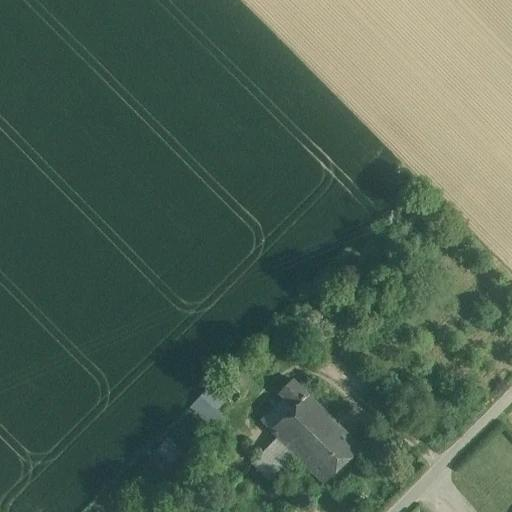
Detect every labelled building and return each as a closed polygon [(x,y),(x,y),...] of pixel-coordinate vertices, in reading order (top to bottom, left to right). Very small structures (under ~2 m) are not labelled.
[(251,386),(237,372),(227,382),(241,396),(251,386)] [(361,449),(292,380),(279,394),(293,409),(269,431),(276,438),(294,455),(323,484),(361,449)] [(229,409),(208,389),(190,407),(211,427),(229,409)] [(167,466),(184,456),(173,437),(157,447),(167,466)] [(276,438),(251,464),(268,481),(294,455),(276,438)]
